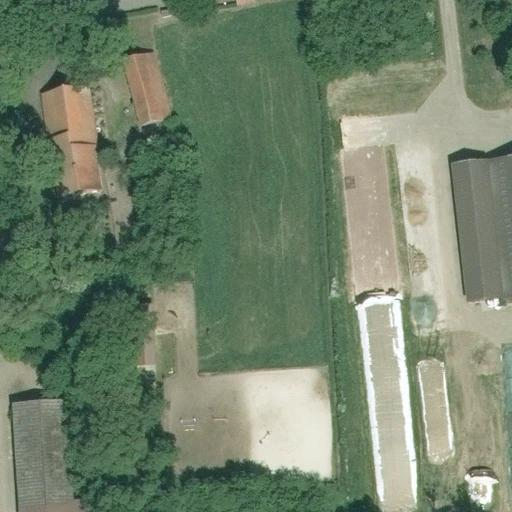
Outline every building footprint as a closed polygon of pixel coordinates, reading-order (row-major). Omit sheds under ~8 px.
[(173,116),(154,56),(123,65),(142,125),(173,116)] [(105,198),(91,93),(42,100),(56,204),(105,198)] [(511,160),(451,168),(465,302),(511,297),(511,160)] [(0,275),(19,273),(11,224),(0,226),(0,275)] [(150,305),(116,307),(118,369),(152,368),(150,305)] [(51,511),(78,510),(72,410),(17,413),(23,511),(51,511)]
